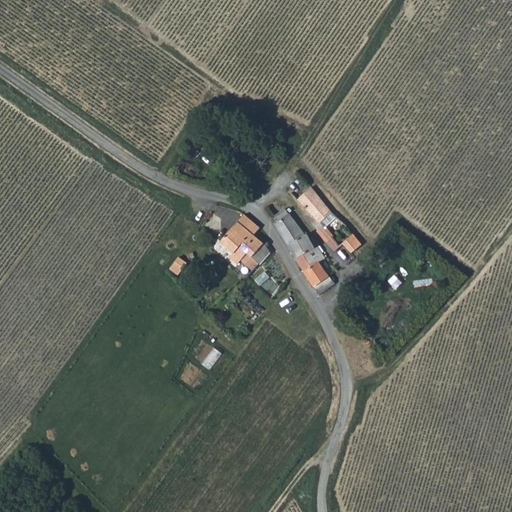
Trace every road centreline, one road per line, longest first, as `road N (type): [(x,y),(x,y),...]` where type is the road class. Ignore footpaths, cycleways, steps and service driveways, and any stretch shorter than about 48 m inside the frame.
road 1 (unclassified): [(259,213),(341,356),(346,406),(320,511)]
road 2 (unclassified): [(0,69),(143,169),(259,213)]
road 3 (track): [(291,171),(392,0)]
